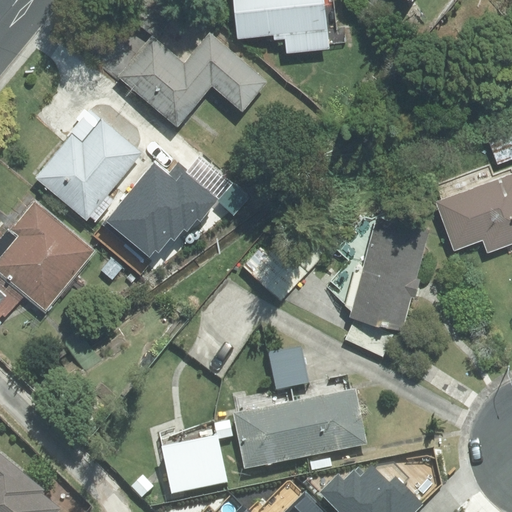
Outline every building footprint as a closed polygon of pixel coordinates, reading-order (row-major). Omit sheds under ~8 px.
[(334,44),(330,0),(238,0),(242,33),(277,30),(278,35),(289,34),(290,48),(334,44)] [(153,31),(121,71),(183,121),(216,81),(247,106),(272,76),(213,29),(188,59),(153,31)] [(94,106),(40,173),(92,215),(146,148),(94,106)] [(511,122),(490,130),(501,161),(511,157),(511,122)] [(215,160),(190,188),(219,212),(243,184),(215,160)] [(511,170),(440,195),(458,245),(486,236),(490,248),(511,240),(511,170)] [(0,257),(0,316),(5,311),(8,314),(29,289),(48,306),(99,247),(39,196),(14,225),(22,232),(0,257)] [(381,209),(353,311),(407,326),(415,294),(419,295),(424,275),(421,274),(434,224),(381,209)] [(264,242),(246,262),(284,297),(333,245),(303,217),(272,250),(264,242)] [(191,318),(180,310),(148,352),(159,360),(191,318)] [(385,354),(394,335),(356,317),(348,336),(385,354)] [(359,388),(237,413),(247,470),(371,445),(359,388)] [(223,436),(165,446),(173,494),(231,483),(223,436)] [(0,511),(66,511),(68,510),(48,493),(51,490),(1,450),(0,451),(0,511)] [(157,486),(136,464),(123,477),(144,499),(157,486)] [(286,511),(282,488),(218,500),(220,511),(217,511),(286,511)] [(354,508),(358,511),(396,511),(383,499),(378,504),(368,494),(354,508)]
